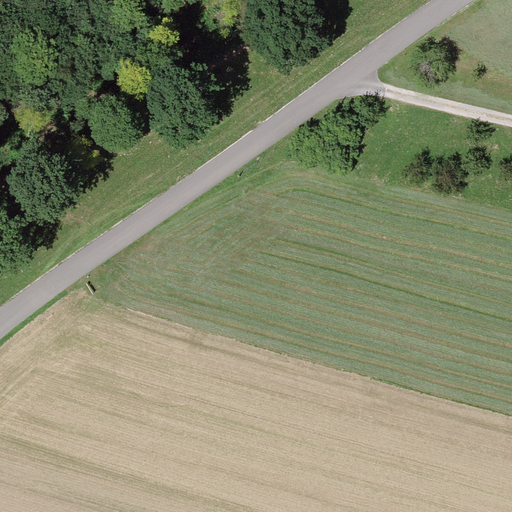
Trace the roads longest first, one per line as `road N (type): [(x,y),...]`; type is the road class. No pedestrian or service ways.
road 1 (unclassified): [(458,0),(0,326)]
road 2 (track): [(341,83),(511,123)]
